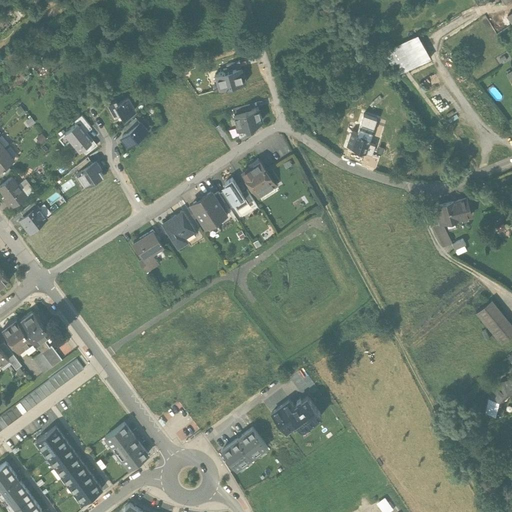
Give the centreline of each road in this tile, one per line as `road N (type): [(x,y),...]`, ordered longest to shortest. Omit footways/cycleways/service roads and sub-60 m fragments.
road 1 (track): [(495,511),(477,494),(284,129)]
road 2 (residential): [(284,129),(41,279)]
road 3 (residential): [(338,164),(402,187),(449,189),(511,163)]
road 4 (residential): [(245,0),(284,129)]
road 5 (residential): [(0,438),(104,361)]
road 6 (residential): [(104,361),(177,462)]
